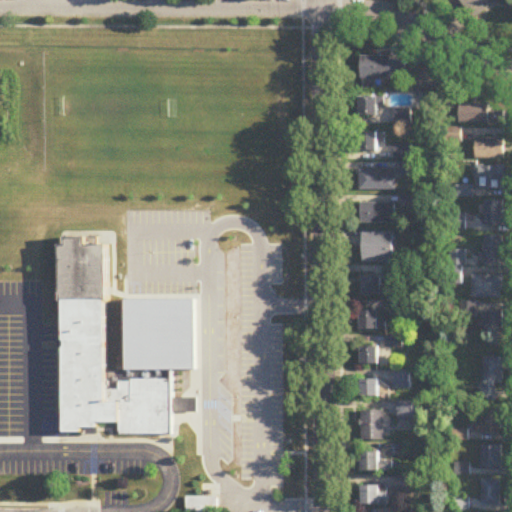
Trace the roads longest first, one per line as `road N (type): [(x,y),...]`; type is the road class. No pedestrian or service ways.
road 1 (residential): [(0,5),(358,8),(414,23),(511,70)]
road 2 (residential): [(323,511),(320,0)]
